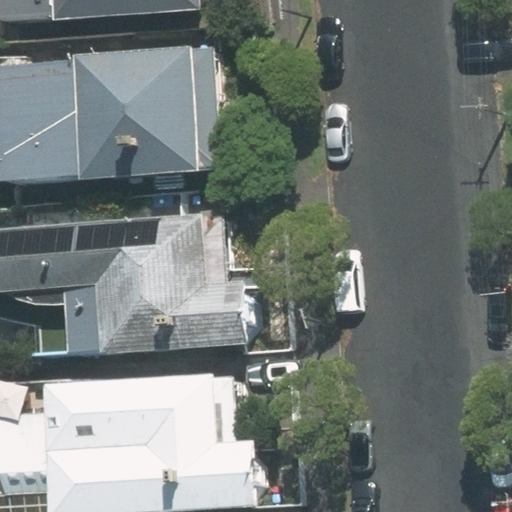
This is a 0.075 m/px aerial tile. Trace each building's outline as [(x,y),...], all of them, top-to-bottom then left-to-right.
[(11,0),(13,19),(230,4),(229,0),(11,0)] [(8,4),(0,4),(0,45),(9,45),(8,4)] [(229,49),(1,67),(0,66),(0,123),(5,123),(10,183),(238,165),(229,49)] [(0,296),(86,290),(91,353),(282,338),(277,274),(245,276),(240,207),(0,225),(0,296)] [(3,386),(9,511),(226,511),(293,509),(290,437),(260,438),(257,373),(3,386)]
